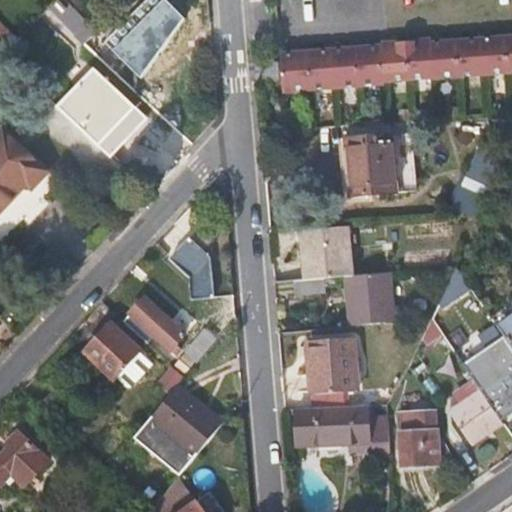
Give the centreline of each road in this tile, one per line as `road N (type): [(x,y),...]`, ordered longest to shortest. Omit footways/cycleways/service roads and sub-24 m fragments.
road 1 (residential): [(237,130),(272,511)]
road 2 (residential): [(0,381),(237,130)]
road 3 (residential): [(227,0),(237,130)]
